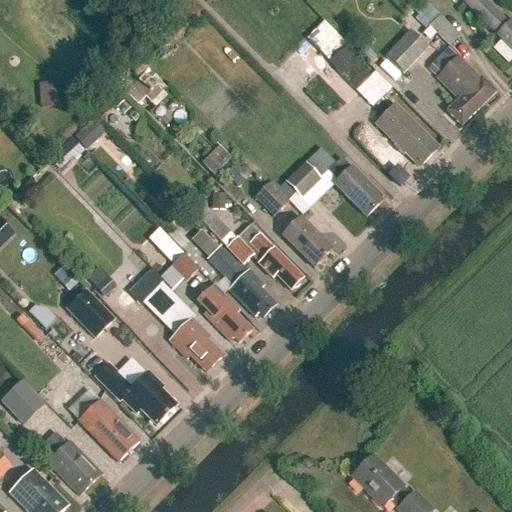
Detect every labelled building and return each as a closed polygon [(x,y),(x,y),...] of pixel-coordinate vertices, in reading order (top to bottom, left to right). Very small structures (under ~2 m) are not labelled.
[(511,22),(508,26),(481,0),(466,0),(463,4),(511,53),(511,22)] [(429,28),(450,48),(460,38),(440,18),(429,28)] [(346,48),(324,25),(308,41),(330,64),(342,52),(346,48)] [(407,84),(405,76),(429,50),(410,33),(377,69),(401,91),(407,84)] [(351,96),(368,78),(342,52),(330,64),(325,69),(351,96)] [(457,101),(445,114),(461,130),(496,96),(480,79),(477,82),(447,52),(431,68),(440,77),(436,80),(457,101)] [(126,94),(137,106),(145,98),(151,105),(163,94),(151,81),(145,87),(139,81),(126,94)] [(40,108),(63,107),(61,84),(38,85),(40,108)] [(124,117),(130,111),(124,104),(117,110),(124,117)] [(419,170),(437,151),(390,105),(376,126),(395,146),(393,148),(403,158),(405,156),(419,170)] [(94,122),(74,140),(86,153),(106,134),(94,122)] [(50,163),(60,174),(79,155),(81,157),(85,153),(73,141),(50,163)] [(226,144),(202,167),(214,179),(237,155),(226,144)] [(321,151),(286,185),(301,200),(320,182),(320,181),(328,174),(337,183),(333,187),(366,220),(384,202),(352,169),(350,170),(341,161),(336,166),(321,151)] [(399,189),(407,181),(396,169),(387,177),(399,189)] [(273,222),(288,207),(268,188),(253,203),(273,222)] [(211,212),(225,213),(225,197),(212,196),(211,212)] [(332,252),(300,221),(282,239),(314,270),(332,252)] [(13,236),(1,223),(0,223),(0,245),(2,247),(13,236)] [(251,229),(241,238),(263,261),(258,266),(272,281),(276,278),(290,293),(303,281),(251,229)] [(254,257),(238,241),(236,242),(227,251),(226,252),(242,268),(254,257)] [(207,264),(231,289),(228,293),(255,320),(258,317),(263,321),(275,308),(260,293),(264,289),(249,273),(243,267),(239,271),(220,252),(207,264)] [(198,272),(184,257),(171,270),(186,285),(198,272)] [(63,285),(70,278),(64,271),(56,279),(63,285)] [(77,285),(70,278),(63,285),(70,292),(77,285)] [(103,298),(114,287),(107,280),(96,291),(103,298)] [(191,322),(194,319),(162,286),(151,297),(184,328),(168,343),(187,362),(190,359),(206,375),(222,359),(206,343),(209,340),(191,322)] [(234,341),(238,345),(251,333),(236,317),(239,314),(214,288),(196,305),(206,315),(203,317),(230,345),(234,341)] [(95,342),(115,322),(85,293),(66,312),(95,342)] [(54,323),(44,313),(35,311),(30,316),(46,332),(54,323)] [(27,319),(22,325),(40,341),(45,335),(27,319)] [(156,428),(175,408),(159,393),(161,391),(147,376),(132,392),(109,368),(96,380),(116,400),(118,398),(136,416),(140,412),(156,428)] [(21,385),(2,404),(23,426),(43,408),(21,385)] [(99,404),(78,424),(118,465),(139,445),(99,404)] [(101,477),(69,445),(67,447),(57,437),(44,449),(54,459),(47,466),(79,499),(101,477)] [(0,479),(11,469),(0,457),(0,479)] [(396,511),(431,511),(414,494),(411,498),(403,490),(403,489),(373,458),(351,479),(382,511),(389,504),(396,511)] [(9,496),(24,511),(65,511),(68,509),(32,473),(9,496)]
